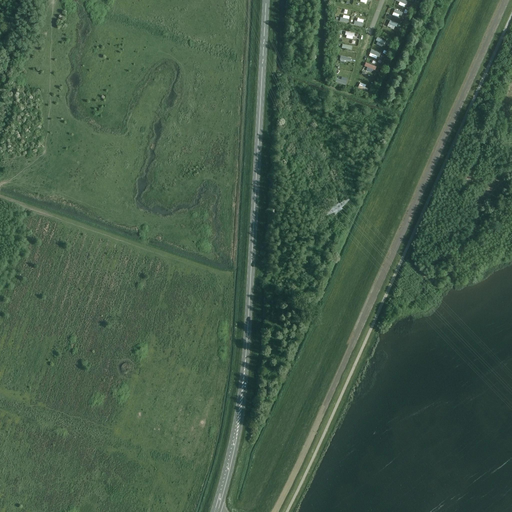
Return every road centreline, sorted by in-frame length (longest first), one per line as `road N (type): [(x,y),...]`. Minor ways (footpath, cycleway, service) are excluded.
road 1 (unclassified): [(276,511),(508,0)]
road 2 (primary): [(215,511),(240,412),(267,0)]
